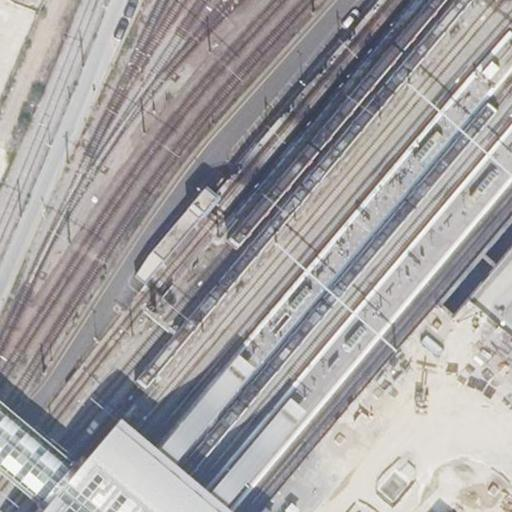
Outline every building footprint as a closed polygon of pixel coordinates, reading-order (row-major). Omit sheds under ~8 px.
[(426,136),(411,153),(418,159),(432,142),(426,136)] [(484,166),(469,182),(476,188),(490,171),(484,166)] [(204,188),(152,249),(164,259),(217,198),(204,188)] [(303,290),(289,306),(295,311),(309,295),(303,290)] [(361,328),(346,344),(353,349),(367,333),(361,328)] [(0,469),(46,508),(41,511),(222,511),(216,507),(184,480),(169,467),(163,462),(116,423),(97,446),(82,465),(79,469),(0,403),(0,469)]
